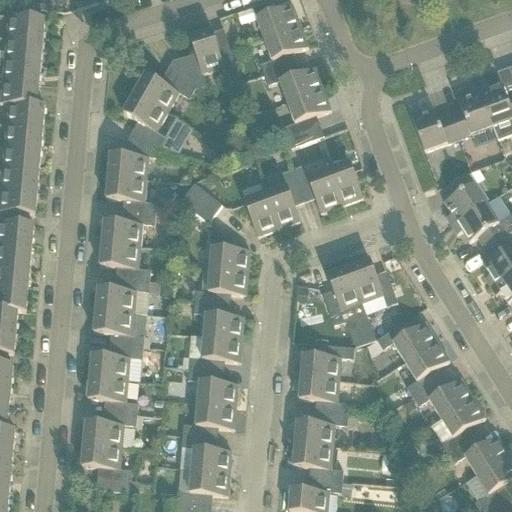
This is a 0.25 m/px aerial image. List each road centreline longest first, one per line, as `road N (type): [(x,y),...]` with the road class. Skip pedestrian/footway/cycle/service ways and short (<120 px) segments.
road 1 (residential): [(42,511),(84,58),(106,26),(195,0)]
road 2 (residential): [(252,511),(274,279),(287,258),(406,213)]
road 3 (residential): [(511,398),(421,254),(406,213)]
road 4 (residential): [(372,72),(511,19)]
road 5 (residential): [(406,213),(369,109),(372,72)]
